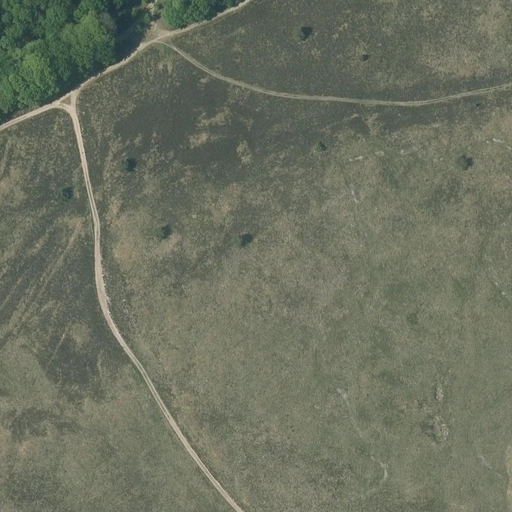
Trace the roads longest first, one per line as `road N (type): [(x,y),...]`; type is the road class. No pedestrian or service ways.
road 1 (track): [(78,86),(73,107),(104,310),(241,511)]
road 2 (track): [(511,84),(392,103),(284,96),(217,76),(154,39)]
road 3 (track): [(0,77),(95,33),(134,0)]
road 4 (track): [(129,33),(0,92)]
